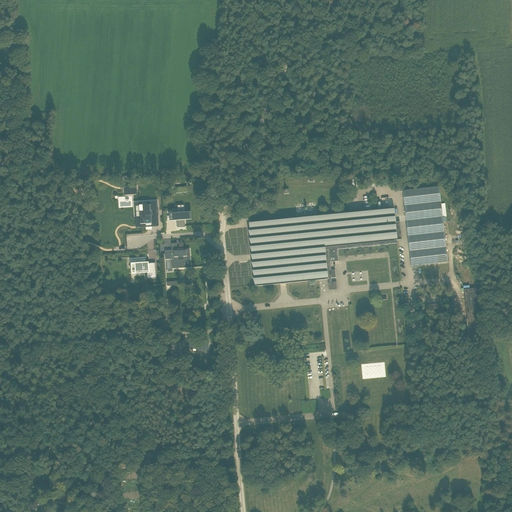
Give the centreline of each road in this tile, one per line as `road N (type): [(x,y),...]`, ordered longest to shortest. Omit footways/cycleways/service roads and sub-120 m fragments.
road 1 (track): [(49,175),(212,176),(224,0)]
road 2 (residential): [(236,421),(333,408),(323,302),(228,310)]
road 3 (track): [(137,337),(62,344),(49,175)]
